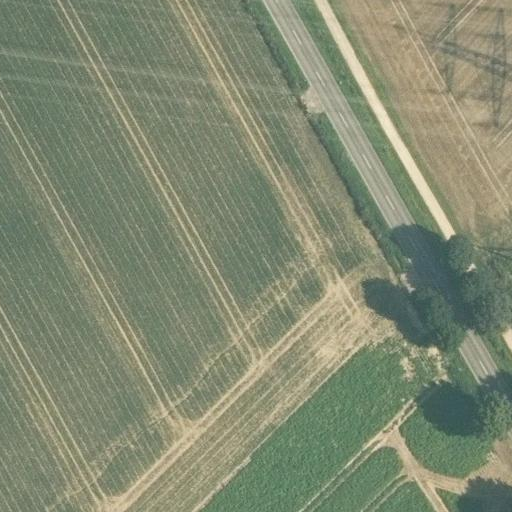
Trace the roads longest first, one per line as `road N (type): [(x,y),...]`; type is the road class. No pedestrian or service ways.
road 1 (tertiary): [(276,0),(511,415)]
road 2 (track): [(511,342),(321,0)]
